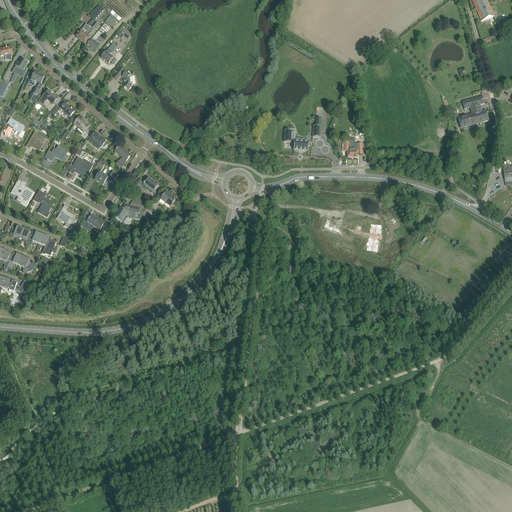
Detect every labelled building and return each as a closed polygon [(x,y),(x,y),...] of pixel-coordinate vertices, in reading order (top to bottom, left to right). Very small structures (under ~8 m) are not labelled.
[(471,0),(481,22),(494,17),(487,0),(471,0)] [(106,12),(105,12),(99,6),(95,11),(89,17),(93,20),(96,22),(96,23),(98,21),(106,12)] [(111,16),(105,22),(112,28),(118,21),(112,15),(111,16)] [(81,40),(96,22),(93,20),(87,25),(86,25),(83,29),(81,31),(81,30),(79,32),(76,36),(81,40)] [(99,25),(96,23),(96,22),(81,40),(85,45),(89,41),(91,39),(88,37),(94,30),(99,25)] [(94,52),(97,48),(101,44),(97,40),(102,34),(104,36),(110,29),(105,24),(87,46),(94,52)] [(126,39),(127,40),(132,34),(124,27),(117,35),(124,41),(126,39)] [(110,55),(114,50),(118,46),(114,42),(106,52),(101,58),(108,64),(111,61),(113,63),(116,60),(114,58),(110,55)] [(11,61),(12,54),(10,46),(10,47),(7,47),(6,47),(6,49),(3,49),(2,48),(0,49),(0,56),(5,55),(6,60),(11,61)] [(14,74),(12,79),(15,74),(16,75),(16,74),(17,73),(23,77),(22,78),(23,78),(28,69),(27,69),(25,68),(28,63),(22,59),(19,63),(18,63),(16,66),(15,68),(12,73),(14,74)] [(41,85),(45,77),(35,72),(33,76),(31,80),(31,81),(29,85),(32,87),(34,88),(35,88),(32,93),(28,101),(33,103),(37,95),(37,96),(38,96),(41,90),(43,86),(41,85)] [(128,91),(131,87),(132,86),(132,85),(131,76),(130,76),(131,75),(126,72),(122,77),(125,79),(124,80),(124,83),(125,84),(123,87),(128,91)] [(0,87),(0,96),(2,98),(5,93),(10,83),(4,80),(0,87)] [(45,95),(40,101),(43,104),(47,100),(53,105),(54,104),(56,106),(61,101),(59,98),(53,93),(52,93),(51,93),(49,91),(46,95),(45,96),(45,95)] [(464,109),(470,108),(475,107),(480,105),(484,104),(482,97),(463,102),(464,109)] [(65,104),(64,106),(61,103),(58,107),(54,111),(51,115),(53,118),(57,113),(59,112),(60,113),(62,110),(70,117),(73,114),(76,110),(73,108),(72,109),(71,110),(65,104)] [(472,114),(458,118),(461,128),(489,121),(486,111),(477,113),(475,107),(470,108),(472,114)] [(77,120),(74,124),(79,128),(77,130),(82,134),(85,131),(86,132),(87,131),(90,126),(87,123),(87,122),(86,123),(83,121),(84,120),(81,117),(77,120)] [(39,122),(35,120),(33,123),(39,127),(45,120),(42,118),(39,122)] [(23,131),(23,130),(22,130),(24,127),(11,119),(8,124),(10,125),(5,134),(5,135),(5,134),(8,136),(12,129),(14,130),(14,131),(13,132),(19,136),(22,131),(23,131)] [(313,126),(313,137),(320,138),(321,127),(313,126)] [(285,130),(284,142),(291,143),(291,141),(294,142),(294,150),(308,151),(308,146),(309,146),(309,143),(308,143),(308,142),(308,139),(303,139),(299,139),(299,141),(295,141),(295,138),(295,132),(292,132),(292,130),(285,130)] [(64,141),(70,134),(66,131),(61,138),(64,141)] [(44,150),(41,148),(46,140),(35,133),(32,137),(34,138),(33,141),(31,140),(27,147),(30,149),(31,147),(34,142),(36,143),(33,148),(39,151),(40,150),(43,152),(44,150)] [(95,133),(88,141),(98,150),(102,147),(105,143),(107,142),(106,141),(102,138),(102,139),(95,133)] [(354,144),(349,144),(349,142),(344,142),(344,147),(344,152),(348,152),(348,158),(353,158),(357,158),(357,154),(359,154),(359,155),(363,155),(363,153),(363,150),(363,144),(357,144),(357,146),(355,146),(355,144),(354,144)] [(58,147),(56,146),(54,149),(56,150),(54,154),(52,153),(51,155),(48,160),(49,160),(52,161),(52,162),(56,155),(58,156),(57,156),(58,156),(57,157),(56,158),(63,161),(63,160),(66,162),(68,157),(66,155),(68,152),(58,147)] [(115,151),(123,157),(119,162),(118,162),(116,165),(122,169),(124,165),(127,161),(131,157),(119,147),(117,149),(116,150),(117,150),(115,151)] [(76,154),(82,157),(85,152),(78,149),(76,154)] [(75,163),(77,164),(76,166),(74,165),(70,172),(73,174),(75,172),(82,176),(81,179),(84,180),(93,165),(86,161),(85,163),(78,158),(75,163)] [(96,167),(97,167),(102,170),(105,164),(100,161),(96,167)] [(505,182),(508,182),(511,181),(511,167),(503,168),(505,182)] [(119,175),(114,172),(113,171),(109,179),(100,173),(98,176),(95,181),(97,181),(103,185),(107,180),(113,184),(119,175)] [(154,192),(155,190),(158,186),(149,179),(145,184),(144,183),(144,184),(142,182),(143,182),(139,179),(134,186),(137,189),(140,185),(143,187),(142,187),(151,194),(153,191),(154,192)] [(16,185),(11,193),(15,195),(15,196),(16,193),(20,195),(18,198),(23,200),(21,203),(21,204),(26,207),(34,193),(31,191),(30,190),(31,190),(27,188),(27,187),(25,186),(27,184),(23,182),(20,186),(16,184),(16,185)] [(166,192),(163,197),(161,199),(170,206),(174,201),(175,201),(175,200),(176,199),(173,197),(172,196),(172,197),(166,193),(167,192),(166,192)] [(43,194),(43,193),(40,197),(37,196),(37,195),(34,201),(38,203),(39,201),(43,204),(42,205),(40,209),(37,213),(47,218),(50,213),(49,214),(48,213),(51,208),(53,204),(50,202),(49,202),(48,202),(48,201),(44,199),(46,195),(46,196),(43,194)] [(144,208),(146,204),(136,197),(130,206),(125,206),(122,210),(121,209),(114,217),(119,220),(121,222),(125,216),(128,218),(127,219),(135,220),(136,214),(139,214),(140,208),(144,208)] [(67,238),(70,239),(78,226),(81,220),(71,214),(74,209),(70,207),(65,203),(61,209),(61,208),(59,211),(69,217),(69,216),(73,218),(66,230),(70,232),(67,238)] [(90,216),(90,215),(87,214),(85,218),(80,225),(83,227),(85,228),(91,232),(92,230),(94,226),(98,219),(92,216),(92,215),(91,216),(90,216)] [(98,236),(101,238),(108,226),(105,224),(104,224),(105,223),(104,223),(98,219),(94,226),(100,230),(99,231),(101,232),(98,236)] [(365,251),(378,253),(383,226),(370,223),(368,233),(361,232),(362,225),(356,224),(355,230),(348,228),(349,224),(325,220),(323,230),(339,233),(339,235),(345,236),(346,233),(361,236),(361,237),(367,238),(365,251)] [(14,235),(16,236),(20,237),(24,229),(18,227),(17,227),(18,227),(17,229),(13,228),(13,227),(10,236),(13,237),(14,235)] [(30,232),(24,229),(20,237),(21,237),(20,238),(23,239),(23,241),(22,241),(28,244),(32,235),(29,234),(30,232)] [(43,235),(36,233),(33,231),(33,234),(32,235),(28,244),(27,248),(30,249),(31,245),(33,241),(37,243),(39,244),(43,235)] [(50,241),(48,240),(49,238),(43,235),(39,244),(45,246),(42,254),(45,256),(45,255),(51,257),(52,254),(52,253),(55,247),(56,243),(50,240),(50,241)] [(60,246),(65,248),(70,239),(67,238),(64,237),(60,246)] [(80,251),(86,255),(89,251),(85,249),(86,247),(84,245),(80,251)] [(0,259),(0,262),(5,265),(5,266),(6,267),(5,270),(6,270),(7,270),(8,268),(9,265),(13,255),(11,254),(11,253),(4,251),(0,259)] [(19,265),(23,257),(17,254),(17,255),(16,257),(16,256),(16,257),(14,256),(15,255),(13,255),(9,265),(12,266),(13,263),(19,265)] [(19,265),(23,267),(25,267),(25,269),(24,268),(23,268),(23,273),(24,273),(25,273),(26,273),(27,273),(29,272),(31,271),(32,270),(34,269),(35,267),(36,266),(28,262),(29,260),(23,257),(19,265)] [(4,278),(1,287),(8,289),(8,288),(10,289),(9,291),(10,291),(10,290),(14,291),(14,292),(15,291),(22,294),(24,294),(25,290),(23,289),(20,287),(17,285),(17,283),(13,281),(12,284),(10,283),(10,282),(11,281),(4,278)]
